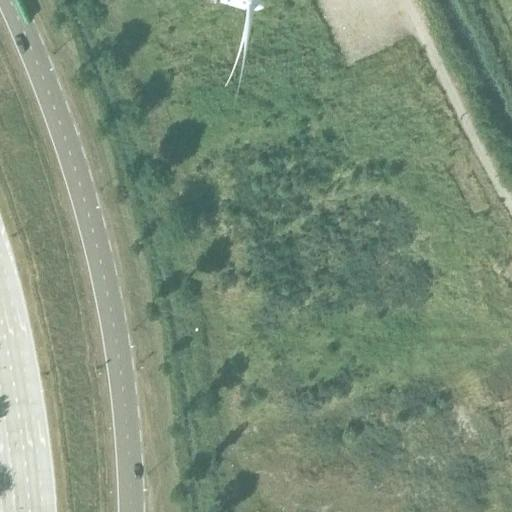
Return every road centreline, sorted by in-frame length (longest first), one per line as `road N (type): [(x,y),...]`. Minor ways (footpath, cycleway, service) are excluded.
road 1 (secondary): [(130,511),(110,311),(89,218),(8,0)]
road 2 (track): [(511,205),(404,0)]
road 3 (secondary): [(0,300),(12,351),(23,511)]
